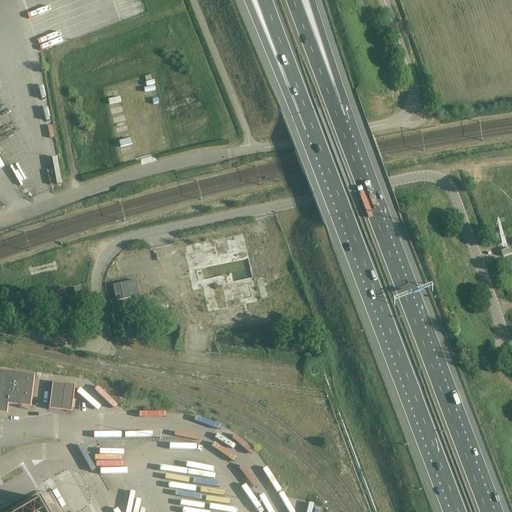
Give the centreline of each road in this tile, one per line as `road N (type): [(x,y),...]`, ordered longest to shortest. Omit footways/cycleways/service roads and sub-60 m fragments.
road 1 (unclassified): [(511,349),(451,189),(432,176),(126,239),(102,261),(99,310)]
road 2 (unclassified): [(84,192),(143,171),(398,121),(412,95),(410,78),(381,0)]
road 3 (motorway): [(487,511),(340,123)]
road 4 (motorway): [(314,134),(459,511)]
road 5 (unknown): [(68,427),(170,423),(206,430),(234,448),(281,511)]
road 6 (unclassified): [(301,373),(91,346)]
road 7 (motorway): [(246,0),(295,118),(314,134)]
road 8 (motorway): [(265,0),(314,134)]
road 9 (motorway): [(340,123),(292,0)]
road 10 (motorway): [(340,123),(346,107),(309,0)]
